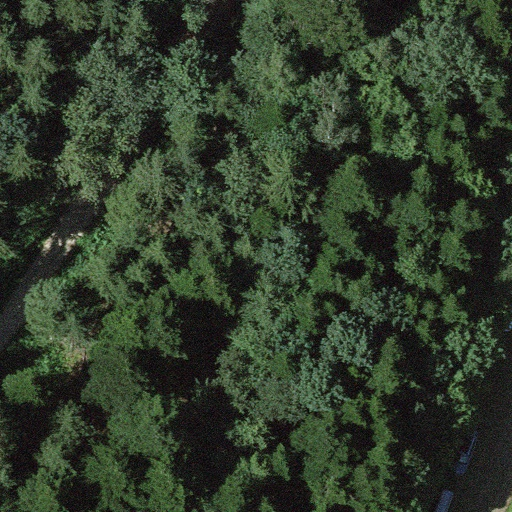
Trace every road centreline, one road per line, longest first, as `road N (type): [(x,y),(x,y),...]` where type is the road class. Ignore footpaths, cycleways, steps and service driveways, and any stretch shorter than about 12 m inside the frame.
road 1 (track): [(0,335),(218,0)]
road 2 (track): [(444,511),(511,327)]
